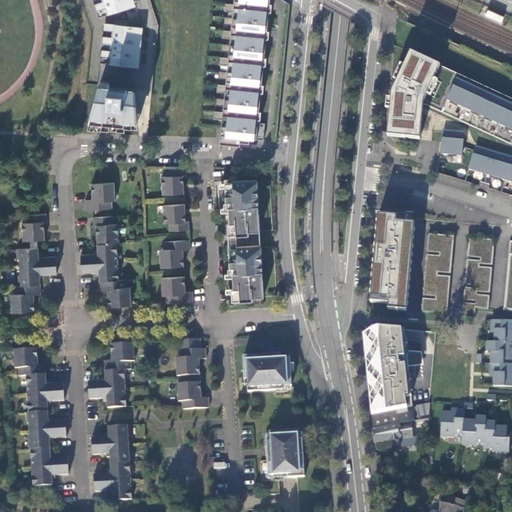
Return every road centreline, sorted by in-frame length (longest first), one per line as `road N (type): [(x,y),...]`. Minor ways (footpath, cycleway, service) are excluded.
road 1 (residential): [(204,157),(69,156),(63,169),(72,326)]
road 2 (secondary): [(360,179),(374,22),(343,0)]
road 3 (primary): [(323,193),(342,0)]
road 4 (residential): [(218,318),(235,511)]
road 5 (primary): [(323,193),(316,251),(335,381)]
road 6 (residential): [(72,326),(82,498)]
road 7 (residential): [(204,157),(218,318)]
road 8 (secondary): [(336,337),(348,307),(360,179)]
road 9 (secondary): [(294,158),(289,229),(299,314)]
road 10 (secondary): [(307,2),(294,158)]
road 11 (residential): [(360,179),(415,182),(511,213)]
road 12 (residential): [(72,326),(218,318)]
road 13 (primary): [(336,337),(323,193)]
